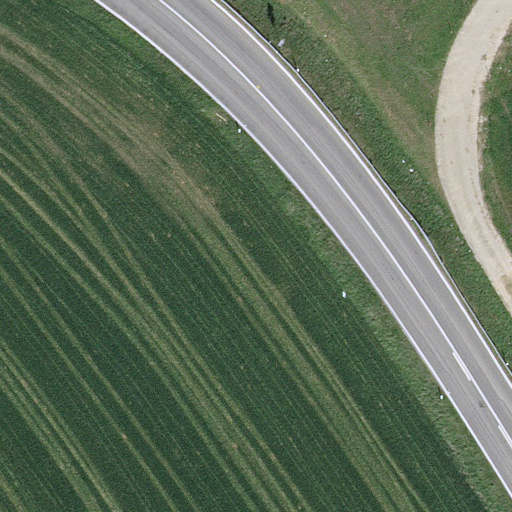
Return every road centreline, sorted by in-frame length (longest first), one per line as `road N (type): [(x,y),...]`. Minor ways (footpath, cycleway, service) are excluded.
road 1 (primary): [(511,443),(352,201),(245,75),(159,0)]
road 2 (track): [(504,0),(468,54),(453,129),(462,190),(511,289)]
